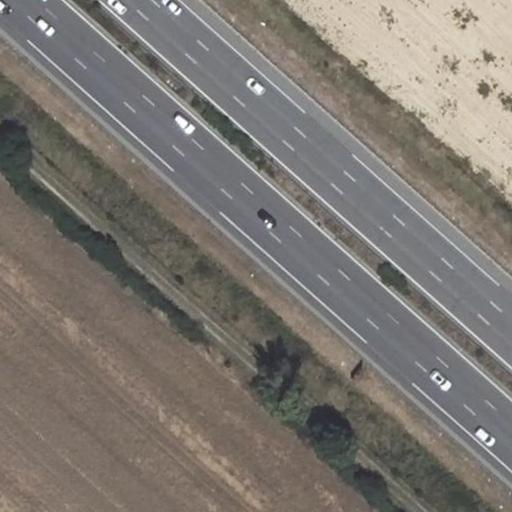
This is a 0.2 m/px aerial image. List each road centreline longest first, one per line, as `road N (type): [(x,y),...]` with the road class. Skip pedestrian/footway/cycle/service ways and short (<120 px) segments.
road 1 (motorway): [(23,0),(511,435)]
road 2 (track): [(0,139),(416,511)]
road 3 (motorway): [(511,332),(138,0)]
